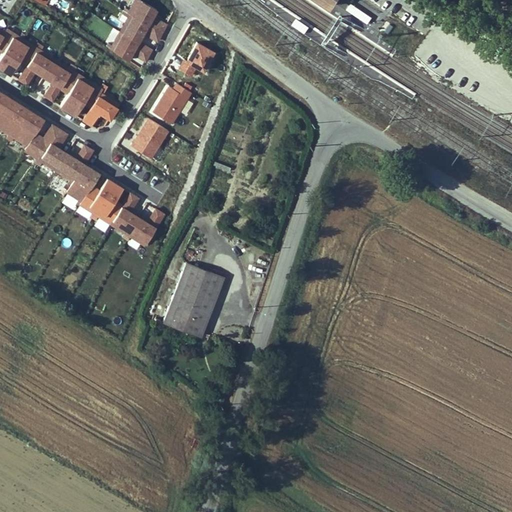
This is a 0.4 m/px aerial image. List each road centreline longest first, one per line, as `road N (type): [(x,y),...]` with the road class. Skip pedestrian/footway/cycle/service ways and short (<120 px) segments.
road 1 (residential): [(210,511),(320,160),(341,133)]
road 2 (residential): [(196,3),(319,102),(341,133)]
road 3 (residential): [(341,133),(369,134),(511,223)]
road 4 (residential): [(108,139),(196,3)]
road 5 (residential): [(0,81),(89,137),(108,139)]
